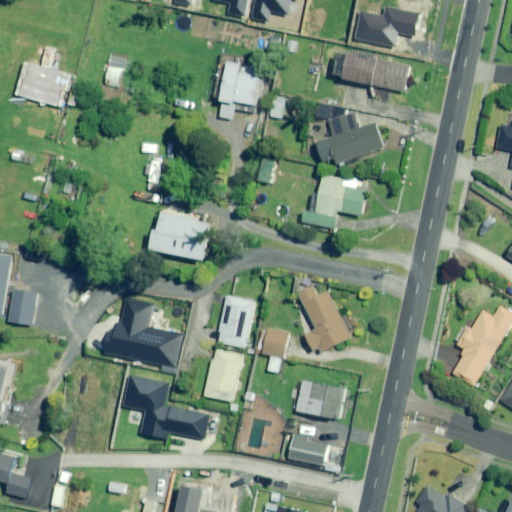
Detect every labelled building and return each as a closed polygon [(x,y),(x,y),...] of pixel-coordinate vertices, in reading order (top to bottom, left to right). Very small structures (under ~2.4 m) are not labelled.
[(244,17),(247,0),(214,0),(230,3),(228,13),(244,17)] [(256,0),(253,18),(268,21),(270,11),(287,15),(290,0),(256,0)] [(353,0),(316,0),(313,17),(327,19),(324,34),(345,38),(353,0)] [(363,12),(357,39),(396,47),(399,33),(416,36),(421,14),(387,7),(385,17),(363,12)] [(299,41),(289,40),(287,51),(297,53),(299,41)] [(64,52),(49,48),(44,67),(59,71),(64,52)] [(349,54),(344,80),(406,92),(411,67),(349,54)] [(127,59),(112,56),(107,86),(122,88),(127,59)] [(237,106),(236,110),(252,113),(261,70),(225,63),(217,102),(237,106)] [(39,79),(41,73),(31,69),(25,84),(46,93),(50,84),(39,79)] [(292,100),(275,97),(272,117),(284,119),(286,104),(291,105),(292,100)] [(384,148),(377,124),(362,129),(357,112),(332,120),(337,137),(318,143),(324,163),(338,158),(340,164),(358,158),(358,156),(384,148)] [(511,127),(503,125),(499,149),(511,151),(511,164),(511,169),(511,168),(511,127)] [(278,161),(264,159),(260,181),(274,184),(278,161)] [(163,163),(154,162),(152,182),(160,183),(163,163)] [(317,214),(305,212),(303,223),(335,229),(339,212),(364,216),(369,191),(359,189),(360,179),(343,176),(342,179),(324,175),(317,214)] [(196,217),(161,210),(156,231),(153,230),(149,251),(201,261),(208,225),(195,222),(196,217)] [(144,238),(136,237),(135,253),(144,253),(144,238)] [(6,292),(12,256),(0,254),(0,316),(2,317),(6,292)] [(310,335),(318,352),(323,349),(325,353),(355,339),(350,329),(355,327),(350,316),(346,318),(333,291),(324,296),(320,287),(304,295),(320,330),(310,335)] [(374,289),(363,289),(363,300),(374,300),(374,289)] [(38,294),(14,290),(9,323),(33,327),(38,294)] [(256,302),(229,296),(220,343),(247,348),(256,302)] [(153,305),(127,299),(123,322),(113,320),(106,354),(176,368),(182,335),(148,328),(153,305)] [(460,345),(467,349),(464,355),(466,356),(456,374),(477,387),(511,328),(511,311),(503,307),(497,318),(486,311),(474,330),(471,328),(460,345)] [(259,352),(273,356),(270,371),(284,374),(287,359),(293,333),(265,327),(259,352)] [(244,357),(216,351),(206,396),(234,402),(244,357)] [(18,365),(0,361),(0,423),(8,387),(13,388),(18,365)] [(169,384),(130,376),(124,406),(147,411),(142,435),(168,440),(170,432),(205,439),(210,416),(164,407),(169,384)] [(349,388),(306,380),(301,412),(343,420),(349,388)] [(511,387),(503,401),(511,406),(511,387)] [(315,437),(296,434),(291,459),(329,467),(333,447),(313,444),(315,437)] [(0,481),(9,483),(7,493),(26,498),(31,479),(10,474),(14,459),(0,455),(0,481)] [(450,499),(430,486),(419,503),(424,506),(420,511),(468,511),(471,507),(452,495),(450,499)] [(183,488),(178,511),(203,511),(200,511),(204,492),(183,488)] [(159,511),(161,509),(107,491),(100,511),(159,511)]
